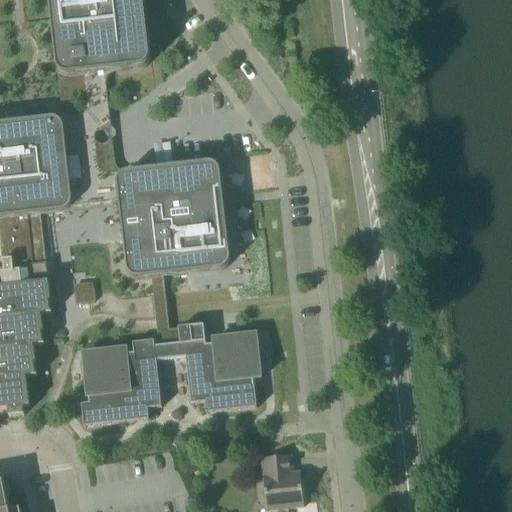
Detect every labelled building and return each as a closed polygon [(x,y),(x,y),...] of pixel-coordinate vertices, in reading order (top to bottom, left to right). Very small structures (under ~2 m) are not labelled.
[(100,175),(100,178),(99,178),(95,142),(95,138),(97,134),(100,130),(111,122),(107,91),(107,86),(107,82),(109,78),(112,75),(117,73),(140,71),(145,69),(148,66),(150,62),(151,58),(144,0),(49,0),(57,68),(58,71),(60,74),(63,77),(67,78),(71,78),(85,77),(88,105),(88,109),(86,113),(83,116),(78,118),(62,119),(60,123),(56,121),(53,120),(0,126),(0,221),(28,218),(33,267),(47,265),(41,216),(62,214),(66,213),(69,211),(71,208),(73,209),(120,204),(127,271),(129,275),(131,278),(134,280),(138,281),(142,281),(152,280),(160,348),(181,345),(179,331),(170,332),(164,278),(214,273),(220,272),(222,272),(226,270),(228,267),(230,264),(231,262),(231,260),(231,259),(221,175),(221,173),(220,171),(219,170),(215,166),(210,165),(208,165),(128,174),(124,176),(121,178),(119,182),(114,180),(115,177),(114,174),(111,171),(108,170),(105,170),(102,172),(100,175)] [(0,411),(8,411),(9,418),(12,418),(12,419),(21,418),(21,417),(24,416),(25,413),(26,414),(27,409),(30,408),(26,378),(30,378),(30,379),(35,378),(35,377),(37,377),(37,374),(38,373),(37,364),(36,364),(34,347),(38,347),(38,348),(42,347),(42,346),(45,346),(44,342),(45,342),(44,333),(43,333),(41,316),(45,316),(50,316),(50,315),(52,315),(52,311),(53,311),(52,302),(51,302),(47,265),(33,267),(28,218),(0,221),(0,239),(3,270),(0,270),(0,411)] [(96,302),(94,286),(93,285),(92,284),(81,285),(82,291),(75,292),(76,304),(77,306),(78,306),(94,304),(95,304),(96,302)] [(86,371),(90,406),(82,407),(85,429),(149,421),(148,411),(162,409),(157,363),(187,359),(192,406),(206,404),(207,415),(257,409),(255,386),(263,385),(258,336),(214,341),(215,346),(207,347),(204,327),(179,330),(179,331),(181,345),(160,348),(155,348),(155,343),(134,345),(135,355),(127,356),(126,351),(101,354),(103,369),(86,371)] [(95,463),(97,482),(173,474),(171,456),(95,463)] [(262,461),(267,511),(272,511),(304,508),(301,475),(293,475),(291,458),(262,461)] [(0,511),(20,511),(14,511),(9,511),(6,493),(0,489),(0,511)]
